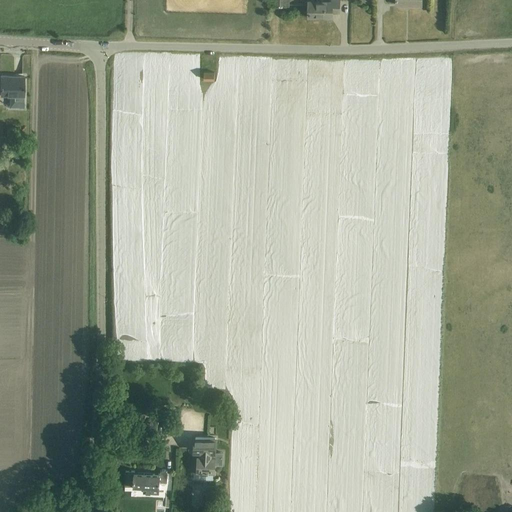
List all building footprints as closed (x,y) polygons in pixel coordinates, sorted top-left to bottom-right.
[(308,18),(332,18),(332,13),(339,13),(338,0),(331,0),(331,2),(308,2),(308,18)] [(24,100),(24,76),(0,76),(0,95),(14,95),(14,100),(24,100)] [(5,222),(1,231),(10,234),(13,225),(5,222)] [(145,416),(155,417),(156,408),(146,407),(145,416)] [(160,410),(159,423),(160,423),(171,424),(172,411),(160,410)] [(223,452),(214,452),(215,438),(195,437),(194,451),(201,452),(200,458),(198,457),(197,471),(213,472),(214,465),(223,465),(223,452)] [(167,482),(167,473),(164,469),(160,472),(160,473),(160,474),(135,472),(135,470),(125,470),(125,485),(144,486),(143,491),(159,491),(159,481),(167,482)] [(216,489),(206,489),(206,497),(215,497),(216,489)]
